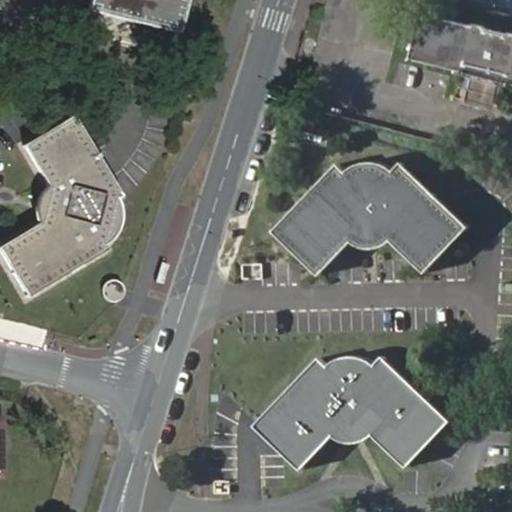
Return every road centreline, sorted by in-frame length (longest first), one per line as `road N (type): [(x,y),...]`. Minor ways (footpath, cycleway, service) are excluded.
road 1 (tertiary): [(155,396),(281,0)]
road 2 (unclassified): [(155,396),(0,355)]
